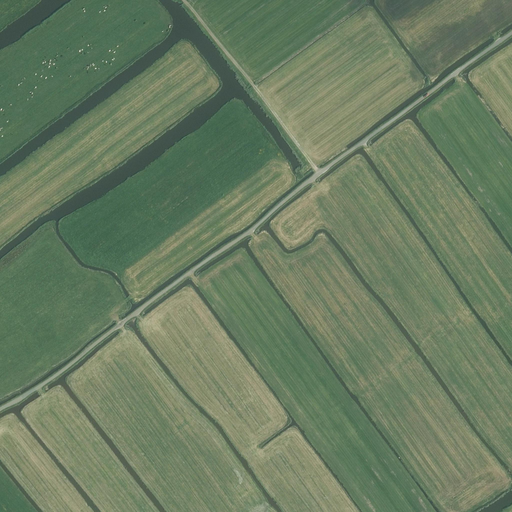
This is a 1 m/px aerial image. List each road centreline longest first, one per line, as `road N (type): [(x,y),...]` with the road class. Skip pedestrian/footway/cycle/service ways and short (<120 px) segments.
road 1 (unclassified): [(0,409),(72,365),(511,34)]
road 2 (track): [(183,0),(319,173)]
